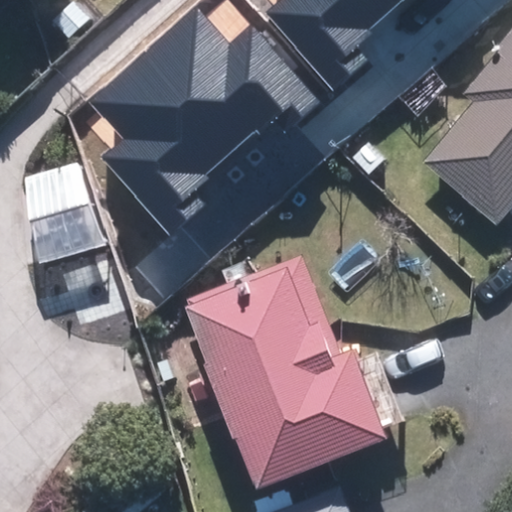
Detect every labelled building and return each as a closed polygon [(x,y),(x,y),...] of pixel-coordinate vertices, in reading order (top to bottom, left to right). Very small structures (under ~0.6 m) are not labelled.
[(300,9),(290,0),(234,0),(195,40),(231,77),(300,9)] [(365,0),(421,55),(475,0),(365,0)] [(511,45),(472,95),(482,102),(433,163),(509,224),(511,220),(511,45)] [(340,318),(314,250),(207,292),(233,359),(226,362),(253,431),(260,429),(282,487),(413,436),(378,347),(361,354),(346,315),(340,318)] [(359,511),(353,495),(310,511),(359,511)]
